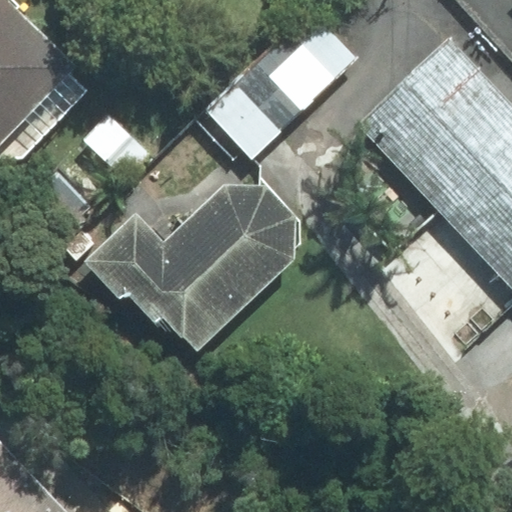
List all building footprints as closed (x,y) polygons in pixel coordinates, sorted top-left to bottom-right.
[(78,67),(6,0),(0,0),(0,148),(0,149),(78,67)] [(354,62),(304,11),(196,115),(246,167),(354,62)] [(511,111),(451,48),(362,133),(511,289),(511,111)] [(171,244),(140,214),(89,265),(191,366),(293,265),(294,214),(275,188),(236,180),(171,244)] [(68,511),(0,436),(0,511),(68,511)]
